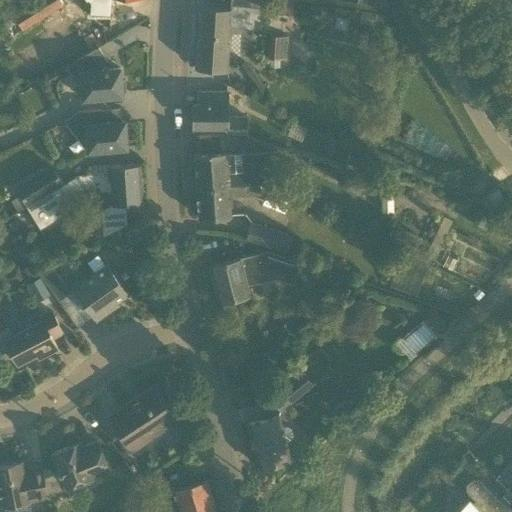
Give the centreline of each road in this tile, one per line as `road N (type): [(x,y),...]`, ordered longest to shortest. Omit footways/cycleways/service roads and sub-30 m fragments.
road 1 (residential): [(189,329),(161,151),(169,0)]
road 2 (residential): [(189,329),(127,344),(67,391),(0,416)]
road 3 (residential): [(242,511),(189,329)]
road 4 (tertiary): [(511,149),(474,107),(409,0)]
